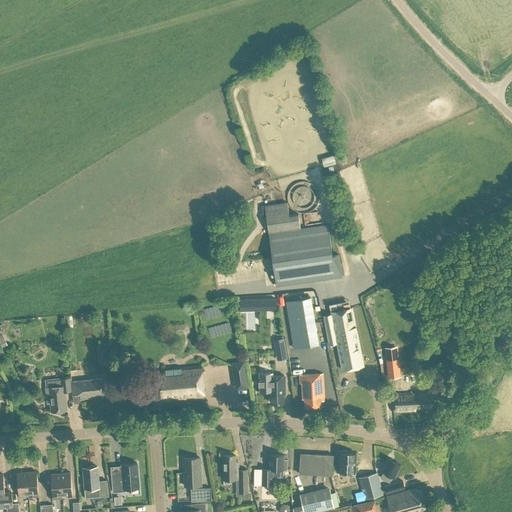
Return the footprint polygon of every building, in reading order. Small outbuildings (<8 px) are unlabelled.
[(322,158),(324,166),(335,163),(333,155),(322,158)] [(297,198),(315,204),(317,197),(313,195),(314,192),(307,190),(308,187),(307,187),(308,183),(295,179),(292,191),(299,193),(297,198)] [(264,205),(268,233),(300,229),(298,213),(289,214),(287,202),(264,205)] [(332,255),(328,226),(268,234),(276,286),(341,276),(338,254),(332,255)] [(293,349),(318,344),(311,297),(286,301),(293,349)] [(249,299),(249,307),(276,307),(276,298),(249,299)] [(331,313),(323,315),(329,344),(336,343),(342,370),(363,366),(351,308),(330,312),(331,313)] [(284,338),(274,339),(276,350),(286,349),(284,338)] [(104,347),(101,348),(102,357),(104,356),(105,364),(108,364),(108,366),(112,365),(109,342),(104,343),(104,347)] [(385,347),(386,362),(399,361),(397,345),(385,347)] [(456,362),(449,356),(443,364),(450,370),(456,362)] [(245,369),(244,360),(231,362),(233,371),(245,369)] [(414,362),(396,362),(395,377),(414,377),(414,362)] [(205,398),(202,366),(164,369),(164,373),(154,374),(155,375),(144,376),(146,399),(161,398),(161,402),(205,398)] [(284,375),(272,376),(272,372),(259,372),(258,390),(269,390),(269,395),(271,394),(271,403),(283,403),(283,396),(284,396),(284,375)] [(325,400),(323,373),(300,374),(300,384),(302,383),(303,399),(305,398),(306,407),(322,406),(321,401),(325,400)] [(72,391),(71,381),(71,377),(45,380),(47,403),(50,403),(51,412),(67,410),(65,391),(72,391)] [(353,377),(351,394),(376,397),(378,380),(353,377)] [(71,381),(72,391),(72,394),(79,393),(80,400),(91,399),(90,396),(105,394),(104,378),(71,381)] [(428,407),(427,393),(414,394),(414,393),(393,394),(394,413),(410,412),(410,409),(428,407)] [(338,475),(347,475),(353,475),(355,454),(340,452),(339,460),(333,460),(333,455),(301,453),(299,473),(332,475),(333,465),(339,465),(338,475)] [(284,470),(284,469),(284,454),(271,454),(270,468),(263,468),(263,484),(272,485),(273,476),(284,477),(284,470)] [(236,466),(235,455),(223,455),(223,479),(236,479),(236,476),(238,476),(238,466),(236,466)] [(201,485),(200,457),(183,458),(185,486),(201,485)] [(381,477),(384,479),(389,482),(392,476),(393,477),(400,465),(389,459),(385,466),(384,465),(381,470),(384,472),(381,477)] [(139,487),(137,463),(122,464),(122,474),(119,474),(119,473),(112,473),(113,491),(125,490),(125,489),(139,487)] [(95,466),(93,465),(90,465),(89,467),(84,467),(84,476),(83,476),(83,477),(83,479),(83,483),(84,484),(85,489),(86,497),(108,495),(107,480),(99,481),(99,475),(97,475),(97,466),(95,466)] [(36,471),(27,472),(28,493),(33,492),(33,497),(39,496),(36,471)] [(28,493),(27,472),(17,473),(19,498),(24,497),(24,493),(28,493)] [(70,472),(60,473),(62,494),(67,493),(67,497),(73,497),(70,472)] [(364,499),(365,499),(383,494),(377,472),(358,477),(364,499)] [(62,494),(60,473),(51,474),(53,499),(58,498),(58,494),(62,494)] [(0,474),(0,507),(3,507),(5,505),(6,505),(7,511),(13,511),(12,503),(11,492),(4,493),(3,474),(0,474)] [(239,492),(247,492),(247,478),(238,478),(239,492)] [(391,483),(383,485),(383,487),(385,493),(405,488),(403,480),(391,483)] [(302,505),(292,507),(293,511),(313,511),(339,506),(336,492),(330,493),(329,486),(299,493),(302,505)] [(211,487),(191,488),(191,501),(211,500),(211,487)] [(417,490),(416,488),(387,496),(390,511),(416,511),(426,509),(421,489),(417,490)] [(351,511),(377,511),(374,500),(350,505),(351,511)] [(179,511),(178,511),(205,511),(205,503),(190,504),(190,510),(179,511)]
